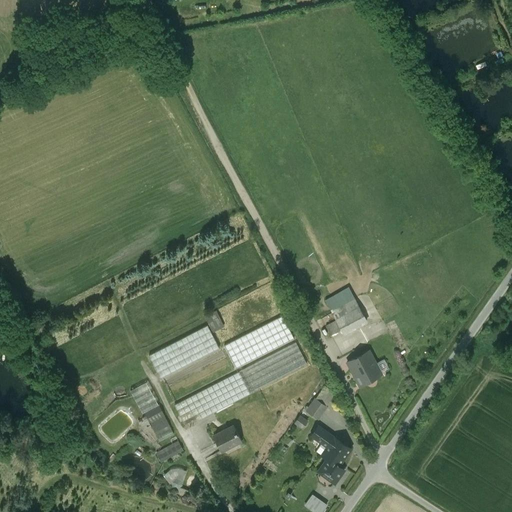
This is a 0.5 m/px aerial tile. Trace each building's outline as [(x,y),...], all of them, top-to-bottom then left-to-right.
[(354,299),(332,312),(336,321),(341,330),(343,335),(366,322),(354,299)] [(216,312),(205,317),(213,332),(223,327),(216,312)] [(282,316),(224,346),(236,369),(294,339),(282,316)] [(336,321),(326,327),(330,336),(341,330),(336,321)] [(207,326),(149,356),(161,379),(219,349),(207,326)] [(59,344),(52,330),(44,334),(52,348),(59,344)] [(296,343),(174,405),(186,428),(250,395),(249,393),(307,364),(296,343)] [(369,351),(347,362),(360,385),(381,374),(369,351)] [(378,360),(381,370),(388,368),(385,358),(378,360)] [(159,405),(149,384),(135,392),(144,413),(146,417),(138,421),(143,432),(152,427),(159,442),(174,434),(159,405)] [(315,398),(306,411),(318,419),(327,407),(315,398)] [(299,416),(295,423),(302,428),(307,421),(299,416)] [(234,425),(213,436),(221,452),(242,441),(234,425)] [(334,438),(318,426),(311,435),(328,447),(322,455),(328,459),(338,467),(339,466),(351,449),(335,437),(334,438)] [(180,445),(157,457),(160,462),(183,450),(180,445)] [(338,467),(328,459),(319,472),(335,483),(344,470),(339,466),(338,467)] [(181,478),(176,477),(172,479),(172,485),(177,486),(181,484),(181,478)] [(322,511),(328,505),(312,494),(304,505),(313,511),(322,511)]
